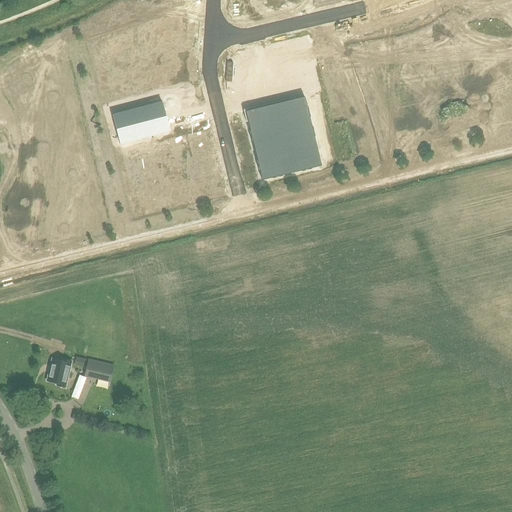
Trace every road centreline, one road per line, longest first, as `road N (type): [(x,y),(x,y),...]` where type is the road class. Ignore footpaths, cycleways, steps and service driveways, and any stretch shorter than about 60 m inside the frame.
road 1 (residential): [(210,42),(363,4)]
road 2 (residential): [(210,42),(213,95),(237,193)]
